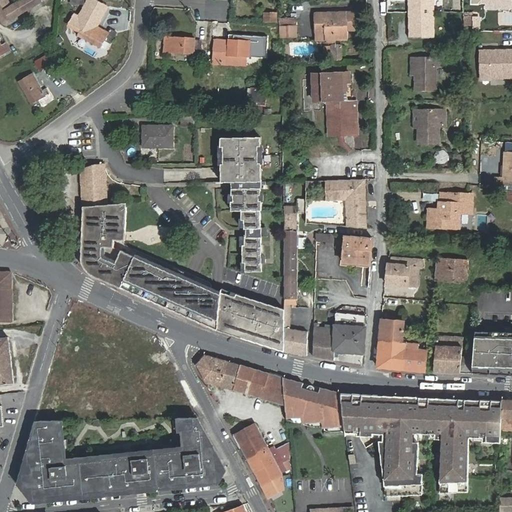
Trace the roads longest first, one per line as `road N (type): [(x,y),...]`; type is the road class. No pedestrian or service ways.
road 1 (secondary): [(180,332),(255,358),(371,379),(511,388)]
road 2 (residential): [(0,511),(68,277)]
road 3 (residential): [(0,163),(138,63),(141,0)]
road 4 (residential): [(246,487),(52,511)]
road 5 (residential): [(180,332),(181,356),(246,487)]
road 6 (unknown): [(68,116),(68,277)]
road 7 (secondary): [(68,277),(180,332)]
